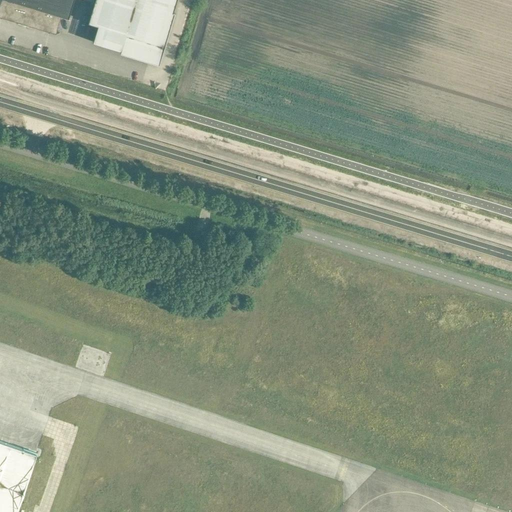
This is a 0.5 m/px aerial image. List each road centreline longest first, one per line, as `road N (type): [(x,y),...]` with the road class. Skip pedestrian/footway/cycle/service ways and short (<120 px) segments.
road 1 (primary): [(511,233),(0,77)]
road 2 (primary): [(0,100),(511,256)]
road 3 (unclassified): [(511,297),(0,142)]
